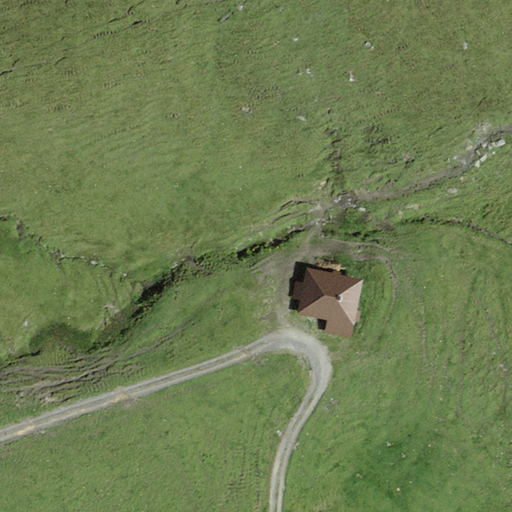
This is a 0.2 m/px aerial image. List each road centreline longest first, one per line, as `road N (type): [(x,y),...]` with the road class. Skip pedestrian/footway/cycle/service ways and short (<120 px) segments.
road 1 (unclassified): [(0,434),(296,341),(319,356),(321,378),(283,458),(275,511)]
road 2 (track): [(284,340),(283,276),(325,214),(442,176),(488,133),(511,128)]
